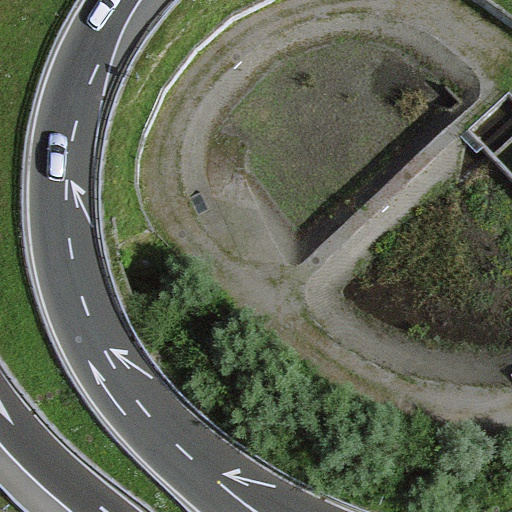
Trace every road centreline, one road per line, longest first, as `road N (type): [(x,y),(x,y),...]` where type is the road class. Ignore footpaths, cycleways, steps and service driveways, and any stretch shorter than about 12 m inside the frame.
road 1 (motorway): [(217,482),(118,376),(73,269),(65,220),(68,133),(75,85),(109,0)]
road 2 (motorway): [(0,406),(104,511)]
